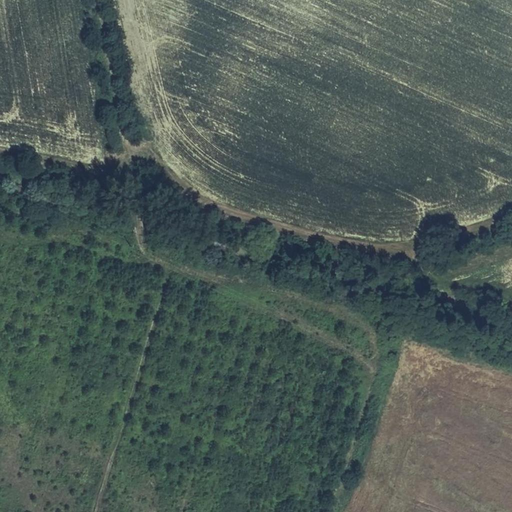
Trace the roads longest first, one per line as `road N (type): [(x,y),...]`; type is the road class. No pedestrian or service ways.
road 1 (track): [(96,511),(161,292),(141,252)]
road 2 (track): [(141,252),(95,0)]
